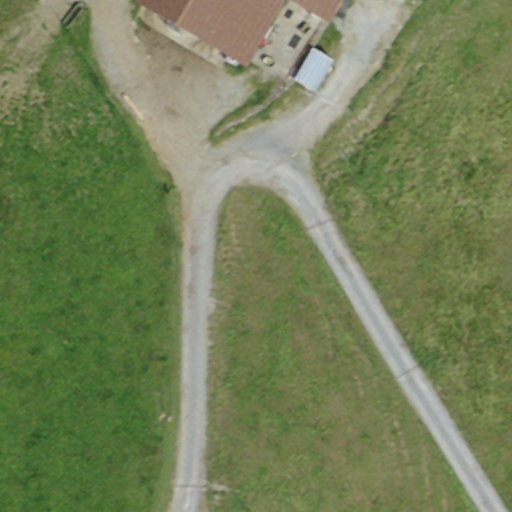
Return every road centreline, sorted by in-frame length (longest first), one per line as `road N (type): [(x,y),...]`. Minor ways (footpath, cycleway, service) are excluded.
road 1 (unclassified): [(492,511),(298,186),(276,159),(252,153),(218,168),(205,199),(185,511)]
road 2 (track): [(276,159),(415,0)]
